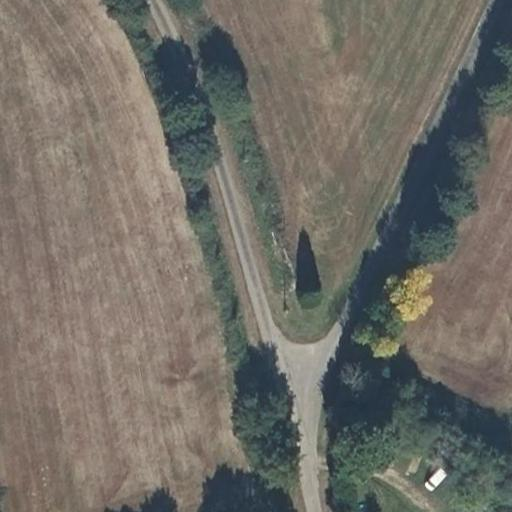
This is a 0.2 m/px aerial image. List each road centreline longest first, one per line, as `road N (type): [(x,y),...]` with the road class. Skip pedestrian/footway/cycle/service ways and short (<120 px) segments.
road 1 (unclassified): [(298,401),(501,0)]
road 2 (unclassified): [(298,401),(208,121),(149,0)]
